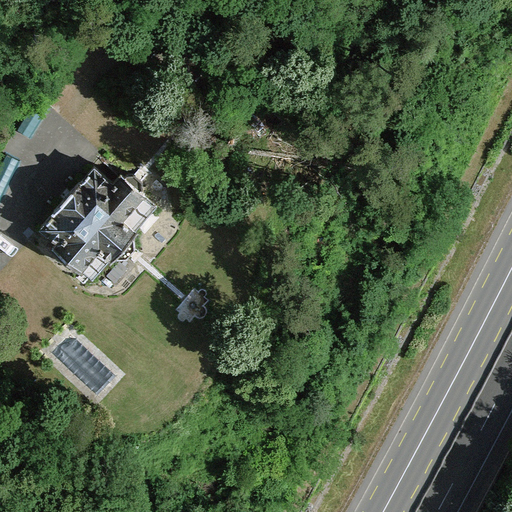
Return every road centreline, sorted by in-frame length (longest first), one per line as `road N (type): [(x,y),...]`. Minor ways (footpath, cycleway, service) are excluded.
road 1 (motorway): [(511,242),(371,511)]
road 2 (primary): [(511,266),(383,511)]
road 3 (motorway): [(438,511),(511,373)]
